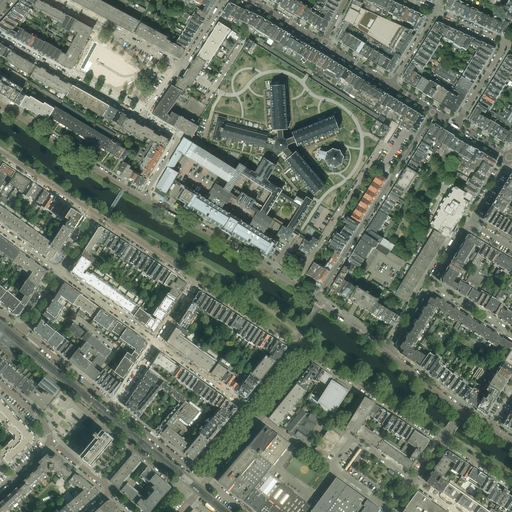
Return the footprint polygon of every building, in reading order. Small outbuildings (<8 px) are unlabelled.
[(37,9),(41,1),(39,0),(36,0),(34,5),(33,7),(37,9)] [(80,0),(78,4),(82,6),(82,4),(83,4),(87,6),(89,7),(90,8),(89,10),(92,12),(98,0),(98,1),(96,0),(95,0),(80,0)] [(99,0),(98,0),(92,12),(96,14),(97,12),(98,12),(100,13),(104,15),(104,16),(103,17),(107,19),(113,7),(112,9),(110,8),(111,6),(101,1),(100,2),(98,1),(99,0)] [(208,0),(206,6),(205,7),(203,12),(207,15),(216,0),(208,0)] [(284,8),(289,0),(283,0),(280,6),(284,8)] [(289,11),(295,2),(295,1),(295,0),(289,0),(284,8),(289,11)] [(294,14),(300,4),(302,1),(302,0),(295,0),(295,1),(295,2),(289,11),(294,14)] [(328,0),(327,0),(317,0),(326,4),(335,10),(338,5),(328,0)] [(373,1),(373,0),(366,0),(366,2),(363,8),(368,11),(373,1)] [(376,8),(380,0),(373,0),(373,1),(368,11),(372,13),(374,13),(376,8)] [(386,0),(380,0),(376,8),(378,9),(379,7),(383,8),(386,0)] [(389,0),(386,0),(383,8),(382,10),(380,16),(385,18),(388,11),(393,1),(389,0)] [(446,9),(450,11),(455,0),(448,0),(445,7),(446,9)] [(456,14),(461,1),(458,0),(455,0),(450,11),(456,14)] [(41,11),(45,3),(41,1),(37,9),(41,11)] [(393,1),(388,11),(393,13),(398,4),(393,1)] [(461,1),(456,14),(461,16),(465,6),(463,5),(464,2),(461,1)] [(19,2),(16,6),(26,12),(30,8),(28,7),(19,2)] [(44,14),(49,5),(45,3),(41,11),(40,12),(44,14)] [(229,17),(236,6),(230,3),(228,4),(220,16),(221,16),(222,17),(227,20),(229,17)] [(325,11),(322,9),(323,8),(315,3),(310,10),(310,11),(314,14),(318,16),(322,19),(323,18),(321,17),(325,11)] [(352,3),(343,21),(349,24),(353,27),(357,29),(365,34),(369,37),(374,39),(378,42),(382,45),(387,47),(396,53),(397,53),(401,56),(416,32),(409,29),(408,28),(404,27),(399,24),(394,22),(390,20),(389,20),(385,18),(380,16),(378,15),(374,13),(372,13),(368,11),(363,8),(361,7),(352,3)] [(465,6),(461,16),(466,19),(471,9),(468,7),(470,5),(467,3),(465,6)] [(300,4),(294,14),(299,17),(305,7),(300,4)] [(335,10),(326,4),(323,9),(327,11),(333,14),(335,10)] [(402,5),(398,4),(393,13),(392,15),(391,18),(395,20),(397,17),(397,15),(402,5)] [(49,17),(54,7),(49,5),(44,14),(49,17)] [(406,8),(402,5),(397,15),(402,18),(406,8)] [(26,12),(16,6),(15,6),(14,7),(13,8),(13,9),(12,10),(25,18),(27,15),(25,14),(26,12)] [(231,23),(241,8),(236,6),(229,17),(227,20),(231,23)] [(53,19),(58,10),(54,7),(49,17),(53,19)] [(113,8),(113,7),(107,19),(110,21),(111,20),(112,20),(114,21),(118,23),(118,24),(117,25),(121,27),(127,15),(126,17),(125,16),(126,14),(115,8),(114,10),(113,9),(113,8)] [(305,7),(299,17),(304,20),(310,11),(310,10),(305,7)] [(235,25),(239,19),(245,10),(241,8),(231,23),(235,25)] [(412,10),(406,8),(402,18),(407,20),(412,10)] [(203,12),(200,10),(199,9),(197,12),(195,11),(194,12),(196,13),(205,19),(207,15),(203,12)] [(471,9),(466,19),(472,21),(476,11),(471,9)] [(25,18),(12,10),(8,14),(19,20),(22,22),(25,18)] [(57,21),(62,12),(58,10),(53,19),(57,21)] [(253,14),(245,10),(239,19),(247,24),(247,23),(253,14)] [(417,12),(412,10),(407,20),(412,23),(413,21),(417,12)] [(511,19),(511,12),(504,10),(503,13),(505,14),(503,19),(510,22),(511,19)] [(310,11),(304,20),(308,23),(314,14),(310,11)] [(333,14),(327,11),(324,16),(330,20),(333,14)] [(476,11),(472,21),(477,24),(482,14),(476,11)] [(62,24),(67,15),(62,12),(57,21),(62,24)] [(202,23),(192,17),(184,12),(182,16),(190,22),(199,28),(202,23)] [(418,13),(417,12),(413,21),(420,25),(425,18),(424,16),(418,13)] [(205,19),(196,13),(195,15),(193,14),(192,17),(202,23),(205,19)] [(8,14),(5,18),(16,25),(17,23),(19,20),(8,14)] [(261,17),(253,14),(247,23),(255,28),(261,17)] [(314,14),(308,23),(313,25),(318,16),(314,14)] [(482,14),(477,24),(483,26),(487,16),(482,14)] [(488,29),(494,16),(490,14),(489,17),(487,16),(483,26),(488,29)] [(65,29),(71,17),(67,15),(62,24),(60,27),(65,29)] [(128,15),(127,15),(121,27),(125,29),(125,28),(126,27),(128,28),(129,29),(128,31),(133,33),(139,21),(138,23),(134,21),(135,19),(130,16),(129,18),(127,17),(128,15)] [(318,16),(313,25),(317,28),(322,19),(318,16)] [(324,16),(323,18),(322,19),(317,28),(322,32),(324,31),(330,20),(324,16)] [(493,31),(497,21),(495,19),(496,17),(494,16),(488,29),(493,31)] [(69,31),(76,20),(71,17),(65,29),(69,31)] [(226,21),(227,20),(222,17),(219,21),(231,28),(233,25),(226,21)] [(262,33),(269,22),(261,17),(255,28),(255,29),(254,30),(252,34),(259,38),(261,34),(262,33)] [(20,27),(16,25),(5,18),(1,23),(10,28),(13,30),(17,32),(20,27)] [(497,21),(493,31),(497,33),(503,20),(501,19),(499,22),(497,21)] [(510,22),(503,19),(503,20),(497,33),(501,35),(503,34),(510,22)] [(92,28),(86,25),(76,20),(71,30),(72,28),(78,31),(72,43),(71,43),(82,49),(85,44),(83,44),(85,39),(87,40),(93,30),(93,29),(92,28)] [(344,32),(349,24),(343,21),(339,29),(344,32)] [(413,21),(412,23),(409,29),(416,32),(420,25),(413,21)] [(140,22),(135,33),(134,34),(141,38),(148,41),(154,30),(140,22)] [(199,28),(190,22),(188,26),(184,23),(183,25),(187,28),(196,32),(199,28)] [(218,22),(213,30),(211,33),(223,41),(230,29),(218,22)] [(269,38),(276,26),(269,22),(262,33),(261,34),(264,36),(263,36),(264,37),(265,36),(269,38)] [(436,23),(431,30),(437,33),(442,24),(438,22),(436,23)] [(0,23),(0,30),(7,34),(10,28),(1,23),(0,23)] [(40,32),(42,28),(33,23),(31,27),(40,32)] [(449,27),(442,24),(437,33),(440,35),(441,36),(442,34),(445,35),(449,27)] [(271,44),(281,29),(276,26),(269,38),(267,41),(271,44)] [(18,40),(24,30),(20,27),(17,32),(14,38),(18,40)] [(355,32),(357,29),(353,27),(351,29),(350,31),(348,35),(342,44),(346,46),(354,34),(355,32)] [(454,30),(449,27),(445,35),(444,36),(446,38),(444,41),(447,42),(447,41),(454,30)] [(17,32),(13,30),(10,28),(7,34),(14,38),(17,32)] [(196,32),(187,28),(184,32),(194,37),(196,32)] [(22,42),(28,32),(25,31),(26,30),(24,29),(24,30),(18,40),(22,42)] [(285,32),(281,29),(271,44),(276,47),(278,43),(285,32)] [(335,39),(338,41),(344,32),(339,29),(334,37),(335,39)] [(168,37),(154,30),(148,41),(161,49),(167,39),(168,37)] [(431,30),(428,35),(439,42),(440,40),(438,38),(440,35),(437,33),(431,30)] [(460,32),(454,30),(447,41),(449,43),(450,41),(453,42),(460,32)] [(26,45),(33,33),(30,32),(30,33),(28,32),(22,42),(26,45)] [(194,37),(184,32),(182,36),(191,41),(194,37)] [(290,35),(285,32),(278,43),(280,44),(281,43),(284,45),(290,35)] [(344,32),(338,41),(342,44),(348,35),(344,32)] [(461,47),(468,36),(460,32),(453,42),(453,43),(461,47)] [(30,47),(36,37),(34,36),(34,34),(33,33),(26,45),(30,47)] [(209,37),(204,45),(216,52),(223,41),(211,33),(209,37)] [(350,49),(357,38),(354,36),(355,35),(354,34),(346,46),(350,49)] [(359,54),(364,44),(366,42),(363,41),(365,38),(367,40),(368,39),(369,37),(365,34),(364,37),(361,40),(355,51),(359,54)] [(295,38),(290,35),(284,45),(283,46),(281,50),(286,53),(295,38)] [(428,35),(425,40),(436,47),(439,42),(428,35)] [(191,41),(182,36),(179,40),(188,45),(191,41)] [(357,38),(350,49),(355,51),(361,40),(359,38),(360,37),(358,36),(357,38)] [(470,43),(473,38),(468,36),(461,47),(460,49),(464,52),(470,43)] [(34,50),(41,38),(39,37),(38,38),(36,37),(30,47),(34,50)] [(39,52),(45,42),(42,40),(43,39),(41,38),(34,50),(39,52)] [(299,41),(295,38),(286,53),(290,55),(299,41)] [(483,43),(473,38),(470,43),(477,47),(478,46),(480,47),(483,43)] [(171,42),(167,39),(161,49),(180,59),(185,49),(176,45),(173,43),(173,44),(171,43),(171,42)] [(254,43),(249,39),(246,43),(245,42),(244,44),(245,44),(243,48),(244,48),(248,51),(254,43)] [(188,45),(179,40),(176,45),(185,49),(188,45)] [(371,43),(363,56),(367,59),(373,50),(376,45),(377,43),(373,40),(372,42),(371,43)] [(425,40),(422,46),(432,52),(436,47),(425,40)] [(297,54),(304,43),(299,41),(290,55),(295,58),(297,54)] [(43,54),(49,44),(45,42),(39,52),(43,54)] [(61,52),(56,62),(61,64),(62,63),(67,65),(66,67),(70,69),(71,69),(77,59),(75,58),(78,53),(79,54),(82,49),(71,43),(70,44),(71,44),(65,56),(61,54),(62,52),(61,52)] [(263,43),(262,46),(303,72),(304,69),(263,43)] [(302,56),(308,46),(304,43),(297,54),(302,56)] [(364,44),(359,54),(363,56),(371,43),(370,43),(368,46),(364,44)] [(493,49),(493,47),(483,43),(480,47),(481,47),(491,54),(493,49)] [(47,57),(53,46),(49,44),(43,54),(47,57)] [(204,45),(202,48),(197,56),(206,62),(208,63),(216,52),(204,45)] [(378,51),(372,62),(376,65),(387,47),(382,45),(380,48),(378,51)] [(51,59),(57,49),(53,46),(47,57),(51,59)] [(303,64),(313,49),(308,46),(302,56),(299,62),(303,64)] [(422,46),(418,51),(429,58),(432,52),(422,46)] [(491,54),(481,47),(480,47),(478,46),(475,51),(478,53),(488,59),(491,54)] [(387,47),(376,65),(381,67),(387,57),(385,56),(386,55),(388,56),(391,50),(387,47)] [(11,50),(7,48),(2,56),(7,58),(11,50)] [(56,62),(61,52),(61,51),(57,49),(51,59),(56,62)] [(311,62),(317,52),(313,49),(303,64),(308,67),(309,66),(311,62)] [(12,50),(11,50),(7,58),(6,60),(10,62),(10,63),(28,74),(33,65),(33,64),(34,64),(29,62),(29,61),(29,60),(25,58),(24,59),(19,56),(16,54),(16,53),(12,50)] [(373,50),(367,59),(372,62),(378,51),(377,50),(376,51),(373,50)] [(387,57),(381,67),(389,73),(391,72),(395,66),(389,63),(396,53),(391,50),(388,56),(387,57)] [(418,51),(414,58),(425,65),(429,58),(418,51)] [(316,65),(322,55),(322,54),(317,52),(311,62),(316,65)] [(397,53),(396,53),(389,63),(395,66),(401,56),(397,53)] [(488,59),(478,53),(475,57),(485,63),(488,59)] [(318,71),(327,57),(322,54),(322,55),(316,65),(315,66),(312,70),(317,73),(318,71)] [(191,65),(188,70),(187,71),(187,72),(183,79),(179,77),(176,81),(177,82),(174,86),(182,91),(184,92),(188,85),(190,87),(196,78),(197,77),(198,75),(206,62),(197,56),(194,60),(193,60),(190,64),(190,65),(191,65)] [(325,70),(331,60),(327,57),(318,71),(317,73),(321,76),(323,74),(325,70)] [(485,63),(475,57),(472,62),(482,68),(485,63)] [(425,65),(414,58),(411,62),(415,65),(420,68),(422,69),(424,67),(426,68),(427,66),(425,65)] [(341,66),(331,60),(325,70),(323,74),(321,76),(335,85),(338,81),(345,69),(341,66)] [(511,68),(511,64),(509,63),(504,60),(502,64),(511,70),(511,68)] [(411,62),(407,69),(411,71),(415,65),(411,62)] [(482,68),(472,62),(468,67),(478,74),(482,68)] [(434,73),(451,84),(457,74),(440,64),(434,73)] [(502,64),(499,68),(508,74),(511,70),(502,64)] [(28,76),(30,77),(30,76),(36,66),(34,65),(28,76)] [(415,65),(411,71),(405,82),(410,85),(420,68),(415,65)] [(46,70),(43,68),(41,67),(41,68),(36,66),(30,76),(44,84),(50,74),(46,72),(46,70)] [(478,74),(468,67),(465,72),(475,79),(478,74)] [(420,68),(410,85),(414,88),(425,71),(422,69),(420,68)] [(508,74),(499,68),(496,73),(509,81),(511,82),(511,80),(511,76),(508,74)] [(350,72),(345,69),(338,81),(340,82),(342,84),(344,81),(350,72)] [(402,80),(405,82),(411,71),(407,69),(403,76),(401,78),(402,80)] [(432,76),(432,75),(425,71),(414,88),(422,92),(429,81),(432,76)] [(355,75),(350,72),(344,81),(349,84),(349,83),(355,75)] [(475,79),(465,72),(462,77),(472,83),(475,79)] [(509,81),(496,73),(494,77),(507,85),(509,81)] [(0,74),(0,93),(14,102),(15,101),(20,94),(21,92),(23,89),(0,74)] [(54,76),(50,74),(44,84),(57,92),(63,81),(59,79),(59,77),(55,75),(54,76)] [(313,75),(312,77),(377,118),(378,116),(313,75)] [(359,77),(355,75),(349,83),(354,86),(359,77)] [(472,83),(462,77),(458,75),(455,79),(470,88),(472,83)] [(359,77),(354,86),(353,88),(358,91),(365,81),(359,77)] [(507,85),(494,77),(491,81),(502,88),(504,85),(506,87),(507,85)] [(431,98),(438,87),(441,82),(436,79),(434,84),(427,95),(431,98)] [(470,88),(455,79),(453,83),(456,85),(457,86),(467,92),(470,88)] [(67,84),(63,81),(57,92),(62,94),(62,93),(67,96),(73,85),(68,82),(67,84)] [(377,102),(383,92),(365,81),(358,91),(356,95),(355,97),(354,97),(373,108),(377,102)] [(434,84),(429,81),(422,92),(427,95),(434,84)] [(499,93),(502,88),(491,81),(488,87),(499,93)] [(435,101),(442,89),(445,85),(441,82),(438,87),(431,98),(435,101)] [(62,101),(33,83),(32,86),(60,103),(62,101)] [(73,85),(67,96),(74,100),(80,89),(73,85)] [(152,113),(156,116),(162,120),(163,119),(166,121),(166,122),(174,127),(180,116),(172,111),(170,115),(166,113),(182,91),(174,86),(171,85),(152,113)] [(218,116),(212,139),(220,141),(221,137),(264,148),(265,144),(274,146),(275,148),(275,149),(275,150),(278,152),(279,151),(280,151),(282,151),(288,158),(284,161),(295,173),(295,174),(313,195),(324,185),(296,151),(292,154),(289,150),(290,144),(295,142),(297,146),(337,130),(338,129),(333,116),(291,132),(293,136),(285,139),(283,138),(282,130),(287,129),(284,85),(269,86),(272,130),(276,130),(277,135),(272,139),(267,138),(268,134),(258,131),(225,123),(226,118),(218,116)] [(442,89),(435,101),(440,104),(448,91),(447,91),(449,87),(445,85),(442,89)] [(467,92),(457,86),(455,89),(454,88),(453,89),(456,92),(464,96),(467,92)] [(499,93),(488,87),(485,92),(495,99),(499,93)] [(455,94),(456,92),(453,89),(450,88),(448,92),(452,94),(457,97),(458,96),(455,94)] [(87,93),(80,89),(74,100),(81,104),(87,93)] [(445,106),(452,95),(452,94),(448,92),(448,91),(440,104),(445,106)] [(19,105),(24,97),(25,95),(21,92),(20,94),(15,101),(14,102),(19,105)] [(380,104),(387,94),(383,92),(377,102),(373,108),(376,111),(380,104)] [(463,98),(464,96),(456,92),(455,94),(458,96),(457,97),(456,98),(449,109),(453,112),(455,111),(463,98)] [(485,92),(481,97),(492,104),(495,99),(485,92)] [(94,97),(87,93),(81,104),(88,108),(95,97),(94,97)] [(386,105),(391,97),(387,94),(380,104),(376,111),(381,113),(386,105)] [(449,109),(456,98),(457,97),(452,94),(452,95),(445,106),(449,109)] [(25,95),(19,105),(24,108),(25,107),(32,111),(38,101),(31,96),(30,98),(25,95),(26,95),(25,95)] [(95,98),(95,97),(88,108),(95,112),(102,101),(95,98)] [(390,108),(395,99),(391,97),(386,105),(381,113),(385,116),(387,114),(390,108)] [(481,97),(478,103),(489,109),(492,104),(481,97)] [(393,113),(400,102),(395,99),(390,108),(387,114),(385,116),(390,119),(390,118),(393,113)] [(44,104),(38,101),(32,111),(38,115),(39,113),(48,119),(49,116),(54,108),(45,102),(44,104)] [(109,106),(102,101),(95,112),(103,116),(109,106)] [(399,114),(405,105),(400,102),(393,113),(390,118),(395,121),(399,114)] [(63,103),(61,105),(86,121),(88,118),(63,103)] [(478,103),(475,107),(481,111),(482,111),(485,113),(486,114),(489,109),(478,103)] [(404,117),(409,108),(405,105),(399,114),(395,121),(394,122),(395,122),(394,124),(393,123),(391,125),(393,126),(392,127),(395,129),(398,124),(399,125),(404,117)] [(54,108),(49,116),(53,118),(53,119),(59,109),(55,106),(54,108)] [(113,108),(109,106),(103,116),(107,119),(113,108)] [(469,121),(473,124),(478,115),(479,114),(481,111),(475,107),(468,119),(469,121)] [(511,111),(504,107),(501,111),(511,117),(511,111)] [(118,110),(113,108),(107,119),(111,121),(112,120),(118,110)] [(415,111),(409,108),(404,117),(399,125),(404,128),(409,120),(415,111)] [(72,116),(59,109),(53,119),(66,127),(72,116)] [(484,117),(478,127),(483,130),(491,118),(496,120),(500,123),(503,118),(499,115),(489,109),(486,114),(484,117)] [(122,113),(118,110),(112,120),(116,123),(122,113)] [(419,114),(415,111),(409,120),(414,123),(419,114)] [(478,115),(473,124),(478,127),(484,117),(486,114),(485,113),(482,111),(480,114),(479,114),(478,115)] [(511,117),(501,111),(499,115),(503,118),(508,121),(511,123),(511,117)] [(127,116),(122,113),(116,123),(121,126),(126,117),(127,116)] [(424,117),(419,114),(414,123),(420,126),(424,119),(424,117)] [(85,124),(72,116),(66,127),(79,134),(85,124)] [(180,116),(174,127),(186,134),(192,137),(198,127),(196,125),(198,121),(195,119),(194,121),(191,119),(190,122),(180,116)] [(126,117),(121,126),(120,127),(134,135),(140,125),(135,122),(136,121),(131,118),(130,119),(126,117)] [(496,120),(491,118),(483,130),(488,133),(496,120)] [(500,123),(493,136),(497,139),(508,121),(503,118),(500,123)] [(115,134),(89,119),(88,121),(113,137),(115,134)] [(420,126),(414,123),(409,120),(404,128),(407,129),(409,131),(411,128),(416,131),(420,126)] [(496,120),(488,133),(493,136),(500,123),(496,120)] [(511,123),(508,121),(497,139),(502,141),(509,129),(511,124),(511,123)] [(99,132),(85,124),(79,134),(92,143),(99,132)] [(383,124),(378,133),(383,136),(385,132),(386,133),(388,131),(386,130),(388,127),(383,124)] [(432,124),(427,133),(432,137),(438,126),(435,124),(432,124)] [(153,132),(154,131),(145,126),(143,127),(140,125),(134,135),(143,140),(145,137),(149,139),(153,132)] [(437,140),(444,129),(438,126),(432,137),(433,137),(432,139),(431,141),(435,143),(437,140)] [(438,149),(449,132),(444,129),(437,140),(435,143),(433,146),(438,149)] [(509,144),(511,139),(511,130),(509,129),(502,141),(507,144),(509,144)] [(112,140),(99,132),(92,143),(106,151),(111,141),(112,140)] [(160,134),(159,136),(153,132),(149,139),(165,148),(169,141),(170,142),(170,140),(168,139),(160,134)] [(454,135),(449,132),(438,149),(443,152),(454,135)] [(433,137),(432,137),(427,133),(422,140),(429,144),(431,141),(432,139),(433,137)] [(227,182),(224,188),(223,188),(215,183),(209,192),(211,194),(207,200),(197,194),(198,193),(192,190),(191,190),(174,179),(175,177),(176,176),(175,176),(177,174),(178,172),(172,169),(182,153),(190,158),(197,146),(192,143),(195,138),(192,137),(186,134),(184,138),(184,137),(176,150),(166,166),(168,167),(167,168),(167,167),(167,168),(166,170),(165,170),(165,171),(164,173),(163,173),(164,173),(162,175),(162,176),(161,178),(160,178),(161,178),(159,181),(159,180),(159,181),(158,183),(157,183),(158,184),(156,186),(156,187),(155,187),(155,188),(156,187),(157,188),(157,189),(157,188),(159,189),(159,190),(161,191),(162,191),(164,192),(163,193),(164,193),(164,192),(165,193),(165,194),(165,193),(166,194),(166,193),(166,192),(167,192),(166,192),(168,190),(168,189),(169,187),(170,187),(169,187),(171,184),(171,185),(171,184),(172,182),(173,182),(180,186),(183,188),(177,198),(186,203),(184,206),(185,207),(189,209),(190,210),(191,209),(203,217),(203,218),(207,220),(208,220),(220,227),(220,228),(222,229),(222,230),(223,231),(223,230),(224,230),(226,232),(228,233),(229,234),(232,235),(244,242),(244,243),(245,243),(248,246),(248,245),(249,246),(249,245),(262,253),(261,254),(263,255),(266,257),(267,257),(270,254),(271,255),(276,246),(275,246),(277,242),(271,238),(270,239),(262,234),(266,228),(267,229),(272,220),(279,224),(282,226),(280,229),(279,231),(276,235),(286,241),(287,241),(289,237),(290,236),(292,232),(293,230),(304,213),(312,200),(308,198),(306,197),(303,201),(296,196),(294,200),(280,192),(282,190),(266,180),(276,165),(271,162),(272,161),(269,159),(268,160),(264,158),(254,173),(239,163),(239,164),(236,169),(235,169),(233,168),(225,180),(227,181),(227,182)] [(449,156),(459,139),(454,135),(443,152),(439,160),(444,163),(449,156)] [(165,149),(154,142),(154,143),(148,139),(145,143),(162,153),(165,149)] [(465,142),(459,139),(449,156),(454,159),(465,142)] [(112,140),(111,141),(106,151),(110,153),(116,143),(112,140)] [(443,152),(438,149),(433,146),(430,145),(429,144),(422,140),(419,145),(431,152),(432,153),(435,154),(433,157),(439,160),(443,152)] [(116,142),(116,143),(110,153),(114,156),(120,146),(121,145),(117,143),(116,142)] [(470,145),(465,142),(454,159),(459,162),(470,145)] [(162,153),(145,143),(143,147),(139,145),(136,149),(157,162),(162,153)] [(121,145),(120,146),(114,156),(115,156),(115,157),(117,158),(118,158),(119,159),(126,148),(121,145)] [(419,145),(417,149),(425,154),(430,157),(432,153),(431,152),(419,145)] [(475,148),(470,145),(459,162),(465,166),(475,148)] [(126,148),(119,159),(123,161),(131,149),(127,146),(126,148)] [(197,146),(190,158),(193,160),(206,169),(220,177),(225,180),(233,168),(227,165),(214,156),(200,148),(197,146)] [(319,150),(317,158),(324,159),(324,160),(327,165),(328,166),(329,166),(334,167),(334,168),(335,168),(336,167),(340,165),(341,164),(342,164),(342,163),(343,157),(343,156),(342,155),(342,154),(340,151),(339,150),(338,150),(333,149),(333,148),(332,148),(331,149),(327,152),(326,151),(326,152),(319,150)] [(484,160),(480,158),(483,153),(475,148),(465,166),(467,167),(465,169),(469,171),(471,169),(472,170),(474,171),(475,170),(477,171),(479,168),(482,164),(484,160)] [(157,162),(136,149),(133,154),(141,159),(154,167),(157,162)] [(417,149),(414,153),(422,158),(425,154),(417,149)] [(414,153),(412,157),(420,162),(422,158),(414,153)] [(495,160),(483,153),(480,158),(484,160),(493,166),(495,162),(495,160)] [(412,157),(409,162),(417,167),(420,162),(412,157)] [(154,167),(141,159),(140,161),(138,165),(140,166),(151,172),(154,167)] [(493,166),(484,160),(482,164),(491,170),(493,166)] [(131,166),(123,161),(117,172),(121,174),(120,176),(123,178),(124,176),(125,177),(125,179),(128,181),(133,173),(134,171),(129,168),(131,166)] [(409,162),(406,166),(414,171),(417,167),(409,162)] [(10,168),(4,163),(0,169),(0,170),(6,174),(10,168)] [(491,170),(482,164),(479,168),(488,173),(491,170)] [(147,179),(151,172),(140,166),(139,169),(140,169),(140,170),(142,171),(140,174),(147,179)] [(408,187),(416,173),(414,171),(406,166),(395,184),(403,189),(405,190),(408,187)] [(17,172),(10,168),(6,174),(7,175),(12,178),(13,179),(17,172)] [(488,173),(479,168),(477,171),(475,170),(474,171),(475,172),(485,178),(488,173)] [(475,172),(474,171),(472,170),(467,178),(469,179),(471,180),(481,186),(485,178),(475,172)] [(23,192),(31,181),(17,172),(13,179),(10,183),(23,192)] [(133,173),(128,181),(132,183),(137,175),(133,173)] [(142,188),(147,179),(140,174),(138,173),(137,175),(132,183),(140,188),(142,188)] [(382,187),(387,179),(377,173),(372,181),(382,187)] [(421,176),(413,190),(416,192),(424,178),(421,176)] [(481,186),(471,180),(469,179),(466,184),(477,191),(481,186)] [(31,181),(23,192),(24,193),(24,194),(29,198),(37,186),(31,181)] [(377,194),(382,187),(372,181),(369,187),(367,189),(377,194)] [(395,184),(392,188),(401,193),(403,189),(395,184)] [(477,191),(466,184),(466,185),(463,190),(466,192),(466,193),(459,189),(458,190),(472,199),(474,196),(477,191)] [(43,189),(37,186),(29,198),(35,202),(43,189)] [(509,200),(511,194),(511,190),(510,189),(504,186),(499,194),(509,200)] [(472,199),(458,190),(454,187),(448,197),(446,196),(439,208),(440,208),(436,214),(437,214),(430,226),(441,232),(440,234),(445,237),(448,238),(451,232),(448,230),(449,229),(450,230),(451,229),(457,218),(456,218),(459,213),(460,213),(467,202),(466,201),(467,200),(470,202),(472,199)] [(401,193),(392,188),(390,193),(398,198),(401,193)] [(372,203),(377,194),(367,189),(362,197),(372,203)] [(41,207),(50,194),(44,190),(37,201),(41,203),(39,206),(41,207)] [(398,198),(390,193),(387,197),(395,202),(397,199),(398,198)] [(49,208),(56,197),(50,194),(41,207),(47,211),(48,210),(49,208)] [(511,201),(509,200),(499,194),(497,198),(511,207),(511,206),(511,201)] [(53,214),(61,201),(56,197),(49,208),(52,211),(51,212),(53,214)] [(367,210),(372,203),(362,197),(358,204),(367,210)] [(395,202),(387,197),(384,201),(392,206),(394,204),(395,202)] [(511,207),(497,198),(492,206),(497,209),(500,211),(501,211),(504,213),(505,213),(508,216),(508,215),(511,217),(511,216),(511,207)] [(59,217),(60,216),(67,205),(61,201),(53,214),(52,215),(56,218),(57,216),(59,217)] [(384,201),(382,206),(390,211),(392,206),(384,201)] [(367,210),(358,204),(352,213),(362,218),(367,210)] [(67,205),(60,216),(63,218),(62,219),(62,220),(64,221),(72,208),(67,205)] [(382,206),(379,210),(387,215),(390,211),(382,206)] [(488,223),(495,212),(497,209),(492,206),(484,218),(484,220),(488,223)] [(84,215),(72,208),(64,221),(63,223),(66,226),(74,231),(84,215)] [(379,210),(368,227),(376,232),(387,215),(379,210)] [(20,220),(8,211),(1,221),(5,224),(6,223),(10,226),(9,227),(13,230),(20,220)] [(499,229),(505,219),(502,217),(500,216),(498,215),(495,212),(488,223),(499,229)] [(362,218),(352,213),(349,218),(359,223),(362,218)] [(359,223),(349,218),(346,223),(356,229),(359,223)] [(507,234),(511,225),(511,222),(505,219),(499,229),(507,234)] [(33,229),(20,220),(13,230),(18,233),(18,232),(23,235),(22,236),(26,239),(33,229)] [(394,245),(384,239),(394,222),(392,221),(385,233),(382,237),(367,228),(364,233),(376,240),(377,241),(391,250),(394,245)] [(356,229),(346,223),(343,228),(352,234),(356,229)] [(60,252),(70,237),(74,231),(66,226),(64,225),(52,243),(46,238),(40,247),(42,249),(41,250),(45,253),(51,246),(55,248),(55,247),(57,248),(56,249),(60,252)] [(105,229),(101,227),(100,228),(100,227),(85,250),(89,253),(96,242),(105,229)] [(352,234),(343,228),(339,234),(349,239),(352,234)] [(40,247),(46,238),(33,229),(26,239),(30,242),(31,241),(35,244),(35,245),(39,248),(40,247)] [(109,232),(105,229),(96,242),(99,244),(97,245),(100,247),(101,245),(109,232)] [(431,234),(428,239),(429,240),(428,242),(438,248),(440,245),(439,244),(439,243),(441,241),(442,242),(445,237),(440,234),(434,230),(433,230),(435,231),(433,235),(431,234)] [(104,250),(106,248),(114,235),(109,232),(101,245),(103,247),(102,248),(104,250)] [(338,233),(335,238),(336,239),(345,245),(349,239),(339,234),(338,233)] [(361,239),(372,246),(372,247),(373,248),(378,251),(386,255),(389,252),(391,250),(377,241),(376,240),(364,233),(361,239)] [(112,249),(119,238),(114,235),(106,248),(111,251),(112,249)] [(484,243),(470,235),(468,235),(465,240),(475,246),(480,249),(484,243)] [(336,239),(335,238),(332,236),(328,241),(342,250),(345,245),(336,239)] [(309,255),(314,246),(318,241),(312,237),(309,242),(304,239),(304,240),(298,249),(303,252),(308,256),(309,255)] [(124,241),(119,238),(112,249),(117,252),(124,241)] [(0,250),(2,252),(9,242),(5,239),(0,245),(0,250)] [(366,257),(372,247),(372,246),(361,239),(354,249),(366,257)] [(475,246),(465,240),(462,244),(473,250),(475,246)] [(129,245),(124,241),(117,252),(119,254),(119,256),(121,257),(129,245)] [(342,250),(328,241),(325,247),(334,252),(339,255),(342,250)] [(438,248),(428,242),(427,241),(426,241),(428,242),(427,244),(425,243),(419,253),(421,254),(420,256),(430,262),(432,259),(431,258),(430,257),(431,255),(434,251),(435,251),(436,252),(438,248)] [(5,256),(13,245),(9,242),(2,252),(4,253),(3,255),(5,256)] [(488,258),(493,249),(484,243),(480,249),(478,252),(470,267),(474,269),(479,272),(480,270),(482,267),(485,269),(487,265),(484,264),(488,258)] [(473,250),(462,244),(460,248),(470,254),(473,250)] [(22,251),(13,245),(5,256),(7,258),(7,257),(12,260),(11,261),(14,262),(14,261),(15,261),(22,251)] [(130,245),(129,245),(121,257),(119,259),(123,262),(133,247),(132,247),(132,246),(131,245),(130,245)] [(98,250),(94,247),(90,253),(97,258),(99,255),(96,253),(98,250)] [(137,250),(133,247),(123,262),(127,265),(129,261),(137,250)] [(373,248),(361,268),(366,271),(378,251),(373,248)] [(470,254),(460,248),(457,253),(467,259),(470,254)] [(359,268),(366,257),(354,249),(347,260),(355,265),(359,268)] [(495,263),(501,254),(493,249),(488,258),(495,263)] [(141,253),(137,250),(129,261),(132,263),(131,264),(133,266),(141,253)] [(35,262),(35,261),(31,258),(30,259),(26,256),(26,255),(22,251),(15,261),(19,264),(16,268),(18,269),(20,269),(22,266),(28,271),(29,270),(33,272),(38,264),(35,262)] [(93,263),(96,259),(84,251),(82,255),(92,263),(93,263)] [(339,255),(334,252),(330,257),(335,260),(339,255)] [(406,262),(389,252),(386,255),(386,256),(385,256),(402,267),(406,262)] [(146,256),(141,253),(133,266),(137,269),(146,256)] [(454,257),(464,264),(465,264),(468,260),(467,259),(457,253),(454,257)] [(508,272),(511,266),(511,260),(501,254),(495,263),(495,264),(508,272)] [(82,255),(79,259),(89,266),(92,263),(82,255)] [(430,262),(420,256),(418,255),(417,257),(411,267),(410,269),(410,268),(409,269),(411,270),(421,276),(423,272),(422,272),(422,271),(425,265),(426,265),(428,266),(430,262)] [(151,259),(146,256),(137,269),(142,272),(143,271),(151,259)] [(335,260),(330,257),(327,262),(332,266),(335,260)] [(454,257),(451,262),(462,268),(464,264),(454,257)] [(89,266),(79,259),(77,263),(87,270),(89,266)] [(156,262),(151,259),(143,271),(146,273),(145,274),(147,275),(148,274),(156,262)] [(335,291),(345,275),(351,267),(353,268),(355,265),(347,260),(330,288),(335,291)] [(161,265),(156,262),(148,274),(153,277),(161,265)] [(313,262),(306,273),(311,276),(318,265),(313,262)] [(320,285),(332,266),(327,262),(324,267),(316,280),(315,282),(320,285)] [(451,262),(448,266),(459,273),(461,274),(464,270),(462,268),(451,262)] [(88,271),(87,270),(77,263),(74,266),(86,274),(88,271)] [(45,276),(48,271),(38,264),(33,272),(29,279),(39,285),(42,280),(40,279),(41,277),(42,278),(44,275),(45,276)] [(318,265),(311,276),(316,280),(324,267),(319,264),(318,265)] [(165,268),(161,265),(153,277),(158,281),(158,279),(165,268)] [(86,274),(74,266),(71,271),(72,273),(81,280),(86,274)] [(448,266),(443,275),(456,283),(459,278),(456,277),(459,273),(448,266)] [(164,283),(172,272),(165,268),(158,279),(162,282),(161,283),(163,284),(164,283)] [(464,296),(478,274),(479,272),(474,269),(471,274),(468,278),(465,283),(459,293),(464,296)] [(411,270),(410,272),(408,271),(402,281),(404,282),(403,283),(401,282),(401,283),(403,284),(413,290),(415,286),(413,286),(413,285),(414,283),(417,279),(418,279),(419,280),(421,276),(411,270)] [(490,276),(480,270),(479,272),(491,279),(493,275),(492,274),(490,276)] [(86,283),(93,274),(88,271),(86,274),(81,280),(86,283)] [(492,280),(500,285),(502,283),(495,279),(499,272),(497,271),(492,280)] [(184,289),(187,284),(177,277),(177,276),(172,272),(164,283),(172,289),(169,293),(178,298),(181,293),(180,292),(183,288),(184,289)] [(95,290),(103,280),(93,273),(93,274),(86,283),(95,290)] [(470,300),(476,290),(479,286),(484,277),(478,274),(464,296),(470,300)] [(341,294),(349,280),(346,278),(347,276),(345,275),(335,291),(337,292),(338,293),(339,294),(340,294),(341,294)] [(443,275),(440,279),(441,282),(455,290),(458,284),(456,283),(443,275)] [(497,285),(485,278),(483,280),(496,287),(495,288),(497,289),(493,295),(495,297),(500,288),(496,286),(497,285)] [(30,300),(38,287),(38,286),(28,279),(20,291),(25,295),(25,296),(30,300)] [(105,297),(113,287),(103,280),(95,290),(105,297)] [(348,299),(355,286),(353,285),(354,283),(349,280),(341,294),(348,299)] [(459,293),(465,283),(460,281),(458,284),(455,290),(459,293)] [(64,283),(59,291),(63,294),(69,286),(65,283),(64,283)] [(403,284),(401,283),(402,284),(401,286),(400,285),(396,290),(398,291),(396,295),(394,294),(405,301),(408,297),(407,295),(408,293),(409,292),(410,293),(413,290),(403,284)] [(370,312),(379,298),(368,292),(362,289),(356,285),(355,286),(348,299),(351,301),(352,300),(354,301),(353,302),(357,304),(357,303),(359,304),(359,305),(359,306),(360,305),(361,305),(361,307),(365,309),(365,308),(367,309),(367,310),(370,312)] [(68,303),(77,291),(69,286),(63,294),(63,295),(61,298),(62,299),(64,298),(67,300),(66,302),(68,303)] [(109,300),(117,290),(113,287),(105,297),(109,300)] [(21,301),(12,294),(7,289),(7,290),(0,298),(0,302),(12,312),(20,303),(21,301)] [(501,289),(496,298),(498,299),(503,292),(509,296),(510,293),(504,289),(503,290),(501,289)] [(117,306),(125,296),(123,295),(117,290),(109,300),(117,306)] [(474,302),(480,293),(476,290),(470,300),(474,302)] [(59,291),(54,299),(57,301),(58,300),(61,302),(62,299),(61,298),(63,295),(63,294),(59,291)] [(81,294),(77,291),(68,303),(70,305),(71,302),(74,304),(81,294)] [(178,298),(169,293),(166,291),(164,295),(175,302),(178,298)] [(483,308),(490,297),(491,294),(487,291),(484,294),(478,305),(483,308)] [(199,305),(206,295),(201,292),(199,292),(198,295),(193,301),(198,305),(199,305)] [(478,305),(484,294),(480,292),(480,293),(474,302),(478,305)] [(81,315),(91,301),(81,294),(74,304),(79,308),(79,306),(81,308),(80,309),(81,309),(78,313),(81,315)] [(175,302),(164,295),(161,299),(173,306),(175,302)] [(210,297),(206,295),(199,305),(199,306),(203,309),(210,297)] [(25,307),(29,301),(30,300),(25,296),(22,301),(21,301),(20,303),(25,307)] [(125,312),(132,302),(129,299),(127,298),(125,296),(117,306),(125,312)] [(215,301),(210,297),(203,309),(206,311),(204,312),(207,314),(208,312),(215,301)] [(446,301),(444,300),(442,298),(441,299),(437,297),(435,300),(430,297),(427,303),(436,308),(437,307),(441,310),(440,311),(444,313),(450,305),(446,302),(446,301)] [(488,311),(495,300),(490,297),(483,308),(488,311)] [(51,303),(62,310),(63,311),(64,309),(63,308),(64,306),(60,303),(61,302),(58,300),(57,301),(54,299),(51,303)] [(173,306),(161,299),(159,303),(170,310),(173,306)] [(491,313),(498,302),(495,300),(488,311),(491,313)] [(94,319),(101,309),(91,301),(81,315),(85,318),(88,313),(90,314),(89,316),(94,319)] [(197,308),(197,307),(199,305),(193,301),(189,308),(179,324),(187,329),(195,316),(196,314),(194,313),(195,311),(197,308)] [(220,304),(215,301),(208,312),(210,314),(210,315),(212,317),(213,315),(220,304)] [(132,302),(125,312),(129,314),(136,304),(132,302)] [(377,316),(383,306),(377,302),(371,313),(377,316)] [(497,316),(502,307),(503,305),(498,302),(491,313),(497,316)] [(20,303),(12,312),(17,317),(19,316),(25,307),(20,303)] [(62,310),(51,303),(49,307),(59,315),(60,315),(61,313),(60,313),(62,310)] [(170,310),(159,303),(156,306),(168,314),(170,310)] [(436,308),(427,303),(424,307),(423,306),(420,311),(422,311),(419,315),(428,321),(430,317),(431,318),(434,313),(433,312),(436,308)] [(134,318),(140,309),(139,308),(140,307),(136,304),(129,314),(134,318)] [(225,307),(220,304),(213,315),(215,317),(214,319),(217,320),(218,319),(225,307)] [(459,309),(455,306),(454,307),(450,305),(444,313),(449,316),(448,317),(453,320),(453,319),(458,322),(463,313),(459,310),(459,309)] [(168,314),(156,306),(154,310),(156,311),(165,317),(168,314)] [(382,320),(389,309),(383,306),(377,316),(382,320)] [(49,307),(46,311),(56,319),(57,319),(59,318),(57,317),(59,315),(49,307)] [(222,323),(230,310),(225,307),(218,319),(220,320),(219,322),(222,323)] [(507,310),(502,307),(497,316),(501,319),(500,320),(505,323),(506,322),(511,325),(511,313),(511,311),(507,309),(507,310)] [(115,319),(101,309),(94,319),(92,321),(106,331),(115,319)] [(145,326),(151,317),(148,316),(150,313),(148,312),(147,314),(140,309),(134,318),(145,326)] [(388,323),(394,313),(389,309),(382,320),(388,323)] [(394,313),(388,323),(393,326),(402,313),(396,309),(394,313)] [(227,326),(235,314),(230,310),(222,323),(227,326)] [(46,311),(44,315),(54,323),(56,322),(55,321),(56,319),(46,311)] [(165,317),(156,311),(153,315),(156,317),(157,317),(163,321),(165,317)] [(473,317),(468,314),(467,315),(463,313),(458,322),(454,328),(457,330),(461,324),(462,324),(458,330),(463,334),(464,332),(462,330),(464,327),(466,328),(467,327),(471,330),(476,321),(472,318),(473,317)] [(234,327),(241,317),(235,314),(227,326),(232,330),(234,327)] [(428,321),(419,315),(416,320),(415,319),(412,324),(414,325),(411,329),(420,334),(422,330),(423,331),(426,326),(425,325),(428,321)] [(148,328),(154,319),(151,317),(145,326),(148,328)] [(163,321),(157,317),(156,317),(154,319),(148,328),(154,332),(156,332),(163,321)] [(239,331),(246,320),(241,317),(234,327),(239,331)] [(51,327),(41,319),(35,329),(35,331),(43,338),(51,327)] [(111,332),(119,322),(115,319),(106,331),(108,333),(109,330),(111,332)] [(107,356),(108,356),(112,351),(93,335),(94,334),(84,326),(82,329),(71,320),(66,326),(67,327),(71,331),(76,335),(84,342),(83,343),(79,348),(70,360),(69,360),(95,381),(95,380),(102,371),(99,369),(106,360),(104,359),(106,357),(107,356)] [(241,335),(250,323),(246,320),(239,331),(237,333),(241,335)] [(486,325),(483,324),(481,322),(480,324),(476,321),(471,330),(475,332),(474,333),(479,336),(480,335),(484,338),(489,329),(485,326),(486,325)] [(116,335),(123,325),(119,322),(111,332),(116,335)] [(253,325),(250,323),(241,335),(245,338),(253,325)] [(9,329),(3,324),(0,327),(0,329),(5,334),(9,329)] [(127,328),(123,325),(116,335),(120,338),(127,328)] [(257,328),(253,325),(245,338),(249,340),(257,328)] [(426,337),(429,338),(436,327),(433,325),(426,337)] [(48,342),(56,331),(51,327),(43,338),(48,342)] [(216,362),(195,347),(180,336),(183,332),(182,331),(180,330),(178,329),(177,327),(167,342),(170,344),(171,343),(173,344),(172,346),(209,372),(216,362)] [(143,339),(127,328),(120,338),(119,340),(120,341),(122,339),(124,340),(122,342),(124,344),(125,342),(130,345),(129,347),(132,350),(134,348),(136,349),(139,344),(143,339)] [(257,328),(249,340),(253,343),(261,330),(257,328)] [(16,335),(10,330),(9,329),(5,334),(12,339),(16,335)] [(420,334),(411,329),(408,333),(407,332),(404,337),(405,338),(403,341),(412,347),(414,343),(415,344),(418,339),(417,338),(420,334)] [(497,332),(494,331),(493,332),(489,329),(484,338),(488,340),(487,341),(492,344),(493,343),(497,346),(499,343),(503,337),(498,335),(499,333),(497,332)] [(261,330),(253,343),(252,344),(253,345),(254,344),(257,346),(265,333),(261,330)] [(52,345),(61,334),(57,331),(56,331),(48,342),(52,345)] [(262,348),(270,336),(265,333),(257,346),(256,347),(251,355),(244,365),(248,368),(261,348),(262,348)] [(18,344),(12,339),(5,334),(5,335),(0,340),(12,350),(18,344)] [(57,349),(66,338),(61,334),(52,345),(57,349)] [(22,340),(21,339),(16,335),(12,339),(18,344),(22,340)] [(270,336),(262,348),(261,349),(264,351),(265,350),(268,351),(275,339),(270,336)] [(511,341),(511,342),(503,337),(499,343),(501,344),(500,345),(501,345),(495,355),(497,356),(504,345),(510,350),(511,350),(511,341)] [(66,338),(57,349),(61,352),(70,341),(66,338)] [(13,361),(18,355),(12,350),(0,340),(0,339),(0,349),(2,351),(6,354),(10,358),(13,361)] [(148,344),(148,342),(143,339),(139,344),(145,348),(148,344)] [(275,339),(268,351),(271,353),(271,354),(276,347),(279,342),(275,339)] [(27,344),(22,340),(18,344),(24,349),(27,344)] [(70,341),(61,352),(65,356),(74,345),(70,341)] [(412,347),(403,341),(400,347),(404,350),(402,353),(406,356),(406,357),(408,358),(410,360),(411,359),(419,363),(420,364),(425,355),(424,354),(427,349),(424,348),(421,353),(416,350),(415,351),(411,348),(412,347)] [(286,346),(279,342),(276,347),(284,352),(287,348),(286,346)] [(36,359),(30,354),(24,349),(18,344),(12,350),(18,355),(37,370),(42,373),(45,376),(61,388),(65,383),(60,379),(54,374),(48,369),(42,364),(36,359)] [(34,350),(28,345),(27,344),(24,349),(30,354),(34,350)] [(145,348),(139,344),(136,349),(134,351),(141,355),(145,348)] [(74,345),(65,356),(70,360),(79,348),(74,345)] [(271,354),(271,353),(269,356),(276,361),(284,352),(276,347),(271,354)] [(40,355),(34,350),(30,354),(36,359),(40,355)] [(138,359),(141,355),(134,351),(133,353),(132,352),(130,354),(138,359)] [(132,368),(138,360),(138,359),(130,354),(128,352),(125,356),(122,360),(132,368)] [(165,355),(161,352),(152,365),(156,367),(158,364),(173,374),(179,365),(178,366),(164,356),(165,355)] [(430,352),(421,364),(420,366),(426,370),(435,356),(430,352)] [(431,374),(439,362),(442,357),(440,356),(440,355),(437,353),(435,356),(426,370),(431,374)] [(6,354),(0,361),(0,368),(7,361),(10,358),(6,354)] [(46,359),(40,355),(36,359),(42,364),(46,359)] [(228,369),(231,364),(233,362),(230,360),(224,355),(218,363),(211,373),(220,380),(228,369)] [(260,381),(275,362),(266,355),(258,366),(253,362),(251,365),(255,367),(253,370),(250,368),(248,370),(251,373),(250,374),(260,381)] [(52,365),(46,359),(42,364),(48,369),(52,365)] [(125,379),(132,368),(122,360),(121,362),(119,361),(117,364),(119,366),(117,368),(118,368),(115,371),(125,379)] [(7,361),(0,368),(0,372),(2,374),(10,365),(8,364),(9,363),(7,361)] [(436,378),(443,367),(444,366),(441,363),(439,362),(431,374),(436,378)] [(511,372),(511,366),(505,362),(501,367),(511,374),(511,372)] [(10,365),(2,374),(13,384),(22,374),(11,364),(10,365)] [(312,364),(308,369),(313,372),(315,374),(319,368),(314,364),(312,364)] [(58,370),(52,365),(48,369),(54,374),(58,370)] [(180,365),(180,366),(172,377),(174,378),(175,377),(177,379),(184,369),(180,365)] [(443,367),(436,378),(441,381),(448,371),(443,367)] [(497,372),(498,373),(508,379),(511,374),(501,367),(500,369),(497,367),(495,371),(497,372)] [(168,381),(150,368),(149,369),(167,382),(168,381)] [(260,381),(250,374),(241,368),(239,371),(238,372),(235,376),(243,382),(253,389),(260,381)] [(325,371),(319,368),(315,374),(314,376),(312,379),(315,381),(315,382),(317,384),(319,380),(325,371)] [(188,372),(184,369),(177,379),(179,380),(178,382),(180,383),(188,372)] [(228,369),(220,380),(224,383),(231,373),(228,371),(230,370),(228,369)] [(308,369),(304,374),(309,377),(312,379),(314,376),(311,374),(313,372),(308,369)] [(64,374),(58,370),(54,374),(60,379),(64,374)] [(102,371),(95,380),(95,381),(99,384),(108,373),(104,370),(102,371)] [(149,370),(145,375),(154,382),(156,383),(157,385),(160,387),(164,382),(157,376),(158,376),(153,372),(149,370)] [(231,373),(224,383),(228,386),(233,379),(235,376),(233,374),(234,373),(232,371),(231,373)] [(330,379),(332,376),(325,371),(319,380),(328,385),(331,380),(330,379)] [(448,371),(441,381),(445,385),(452,374),(448,371)] [(192,375),(188,372),(180,383),(182,385),(183,383),(185,384),(192,375)] [(452,374),(445,385),(450,389),(457,378),(459,376),(454,372),(452,374)] [(508,379),(498,373),(497,372),(489,384),(489,385),(501,392),(501,390),(502,390),(502,389),(503,389),(502,388),(506,382),(507,382),(507,381),(508,381),(507,380),(508,379)] [(108,373),(99,384),(102,387),(111,376),(108,373)] [(22,374),(13,384),(20,390),(29,380),(22,374)] [(68,378),(64,374),(60,379),(65,383),(68,378)] [(304,374),(300,379),(308,384),(308,385),(310,381),(307,380),(309,377),(304,374)] [(145,375),(142,380),(151,386),(154,382),(145,375)] [(196,378),(192,375),(185,384),(187,386),(186,388),(188,389),(196,378)] [(38,391),(35,388),(28,397),(43,410),(45,410),(62,390),(62,388),(61,388),(45,376),(38,384),(42,387),(38,391)] [(111,376),(102,387),(106,390),(115,379),(111,376)] [(200,380),(196,378),(188,389),(190,391),(191,389),(193,390),(200,380)] [(457,378),(450,389),(455,392),(462,382),(457,378)] [(115,379),(106,390),(110,393),(119,382),(115,379)] [(233,379),(228,386),(234,390),(238,384),(239,383),(233,379)] [(300,379),(297,383),(305,388),(308,384),(300,379)] [(29,380),(20,390),(28,397),(35,388),(36,387),(32,384),(33,384),(29,380)] [(142,380),(139,386),(147,392),(151,386),(142,380)] [(205,384),(200,380),(193,390),(195,392),(194,394),(196,395),(205,384)] [(336,410),(347,394),(349,391),(332,380),(331,380),(328,385),(319,399),(311,393),(307,399),(334,417),(338,411),(336,410)] [(119,382),(110,393),(113,395),(114,395),(123,383),(120,381),(119,382)] [(167,384),(164,382),(160,387),(162,389),(163,388),(165,390),(169,385),(167,384)] [(253,389),(243,382),(241,385),(239,383),(238,384),(250,393),(253,389)] [(460,396),(467,385),(462,382),(455,392),(460,396)] [(292,389),(288,395),(296,402),(299,399),(300,400),(307,391),(297,383),(295,386),(296,386),(293,390),(292,389)] [(209,387),(205,384),(196,395),(198,397),(200,395),(202,397),(209,387)] [(238,384),(234,390),(245,398),(247,397),(250,393),(238,384)] [(464,400),(473,386),(470,384),(470,385),(468,384),(467,385),(460,396),(459,396),(464,400)] [(497,397),(501,392),(489,384),(486,390),(490,392),(489,393),(486,398),(483,397),(481,401),(477,408),(482,411),(487,414),(497,397)] [(162,389),(160,387),(157,385),(154,388),(159,393),(162,389)] [(171,387),(169,385),(165,390),(169,393),(173,388),(171,387)] [(139,386),(135,391),(143,397),(147,392),(139,386)] [(480,391),(473,386),(464,400),(465,400),(477,408),(481,401),(476,397),(480,391)] [(213,390),(209,387),(202,397),(204,398),(202,400),(205,401),(213,390)] [(159,393),(154,388),(150,392),(155,396),(159,393)] [(173,388),(169,393),(170,396),(174,397),(178,392),(175,390),(173,388)] [(217,392),(213,390),(205,401),(206,403),(208,401),(210,402),(217,392)] [(135,391),(132,396),(140,401),(143,397),(135,391)] [(155,396),(150,392),(147,396),(152,400),(155,396)] [(178,392),(174,397),(178,400),(182,395),(179,393),(178,392)] [(221,395),(217,392),(210,402),(209,403),(213,406),(214,404),(221,395)] [(188,403),(184,400),(186,398),(183,396),(182,395),(178,400),(180,402),(179,403),(184,407),(188,403)] [(224,398),(221,395),(214,404),(217,407),(218,407),(224,398)] [(283,400),(278,406),(287,413),(289,410),(290,411),(297,403),(296,402),(288,395),(285,397),(286,398),(284,401),(283,400)] [(132,396),(128,401),(138,408),(139,405),(138,404),(140,401),(132,396)] [(152,400),(147,396),(144,400),(149,404),(152,400)] [(362,424),(368,414),(374,418),(381,407),(380,407),(380,408),(379,410),(373,406),(375,404),(375,403),(375,402),(365,396),(364,397),(346,427),(356,433),(357,433),(374,445),(380,437),(362,424)] [(0,397),(0,418),(0,419),(11,409),(10,408),(9,408),(7,406),(6,407),(2,403),(3,402),(0,397)] [(228,400),(224,398),(218,407),(219,408),(220,408),(221,407),(223,408),(228,400)] [(100,405),(95,400),(94,400),(91,404),(97,409),(100,405)] [(232,415),(237,409),(237,407),(228,400),(223,408),(227,411),(232,415)] [(126,404),(127,407),(134,413),(137,408),(138,408),(128,401),(126,404)] [(190,427),(204,411),(205,409),(200,406),(199,408),(190,401),(188,403),(184,407),(181,411),(178,415),(174,419),(171,423),(169,426),(172,428),(176,424),(186,432),(189,429),(190,427)] [(179,403),(176,407),(181,411),(184,407),(179,403)] [(139,405),(138,408),(137,408),(142,412),(146,408),(141,404),(139,405)] [(274,413),(273,412),(268,418),(277,425),(280,422),(281,423),(288,414),(287,413),(278,406),(276,409),(277,410),(274,413)] [(181,411),(176,407),(173,411),(178,415),(181,411)] [(232,415),(227,411),(223,408),(221,407),(220,408),(219,408),(218,410),(229,418),(232,415)] [(386,411),(381,407),(374,418),(379,421),(378,422),(386,411)] [(143,413),(142,412),(137,408),(134,413),(139,417),(143,413)] [(297,415),(291,422),(289,421),(287,424),(289,425),(286,428),(290,431),(289,432),(289,434),(291,435),(293,435),(294,434),(295,435),(294,436),(303,441),(305,438),(306,439),(318,422),(317,421),(319,418),(311,413),(309,415),(302,409),(302,410),(300,408),(296,413),(297,415)] [(13,411),(11,409),(0,419),(0,421),(13,435),(14,434),(25,423),(23,422),(22,422),(20,419),(18,419),(15,417),(16,415),(13,412),(13,411)] [(229,418),(218,410),(217,410),(214,413),(226,422),(229,418)] [(386,411),(378,422),(378,423),(384,427),(392,415),(386,411)] [(226,422),(214,413),(211,417),(223,426),(226,422)] [(119,420),(113,415),(109,419),(115,424),(119,420)] [(174,419),(169,415),(166,419),(171,423),(174,419)] [(396,417),(392,415),(384,427),(383,427),(388,430),(396,417)] [(154,423),(147,417),(145,419),(152,425),(154,423)] [(223,426),(211,417),(210,419),(209,418),(207,420),(219,430),(223,426)] [(401,420),(396,417),(388,430),(392,433),(401,420)] [(125,425),(119,420),(115,424),(121,429),(125,425)] [(219,430),(207,420),(206,421),(208,423),(206,426),(216,433),(219,430)] [(405,423),(401,420),(392,433),(397,436),(405,423)] [(26,446),(30,442),(31,443),(35,440),(36,440),(34,438),(36,435),(35,435),(32,432),(31,433),(27,429),(28,428),(26,426),(26,425),(25,423),(14,434),(16,436),(16,438),(14,440),(13,439),(0,451),(0,454),(4,459),(10,465),(11,463),(11,462),(14,459),(14,457),(16,455),(18,455),(21,453),(22,453),(24,451),(25,450),(25,449),(27,447),(26,446)] [(409,426),(405,423),(397,436),(401,439),(409,426)] [(131,430),(125,425),(121,429),(127,434),(131,430)] [(216,433),(206,426),(205,427),(202,425),(201,427),(213,437),(216,433)] [(265,425),(248,446),(273,465),(290,443),(265,425)] [(165,430),(160,426),(159,426),(155,431),(161,435),(165,430)] [(185,439),(172,428),(169,426),(168,427),(165,430),(161,435),(168,442),(169,441),(172,442),(173,444),(173,445),(177,449),(184,440),(185,439)] [(415,429),(409,426),(401,439),(400,440),(406,443),(407,441),(415,429)] [(213,437),(201,427),(199,429),(202,431),(200,433),(201,434),(210,441),(213,437)] [(315,449),(327,458),(342,437),(330,428),(315,449)] [(100,432),(98,434),(95,432),(93,434),(95,436),(94,437),(94,438),(94,439),(80,455),(92,465),(95,461),(96,462),(100,465),(102,462),(98,460),(97,459),(114,439),(103,429),(100,432)] [(429,439),(415,429),(407,441),(418,448),(417,449),(422,452),(430,441),(429,439)] [(137,435),(131,430),(127,434),(134,440),(137,435)] [(210,441),(201,434),(194,441),(185,453),(188,456),(189,455),(190,456),(190,457),(193,460),(210,441)] [(143,440),(138,436),(137,435),(134,440),(140,444),(143,440)] [(185,453),(194,441),(189,437),(186,441),(185,441),(184,440),(177,449),(183,453),(184,452),(185,453)] [(149,445),(143,440),(140,444),(146,449),(149,445)] [(409,459),(401,453),(382,440),(377,447),(378,448),(379,448),(408,469),(421,452),(422,452),(417,449),(416,448),(409,459)] [(155,450),(150,446),(149,445),(146,449),(152,454),(155,450)] [(273,465),(248,446),(247,446),(218,481),(228,490),(229,489),(244,501),(268,472),(273,465)] [(410,456),(414,451),(408,447),(405,453),(410,456)] [(360,449),(344,470),(347,472),(362,450),(360,449)] [(161,455),(155,450),(152,454),(158,459),(161,455)] [(446,451),(443,456),(456,464),(459,458),(448,451),(446,451)] [(51,457),(49,455),(48,454),(47,454),(39,462),(41,464),(40,466),(46,473),(50,470),(54,470),(58,473),(64,465),(63,464),(65,461),(55,453),(55,454),(53,456),(51,457)] [(110,481),(118,488),(118,487),(121,490),(122,489),(121,489),(123,486),(122,485),(125,482),(124,481),(141,461),(133,454),(110,481)] [(167,460),(161,455),(158,459),(164,465),(167,460)] [(437,464),(434,469),(443,475),(444,476),(450,467),(448,465),(451,462),(443,456),(440,460),(441,461),(440,463),(438,465),(437,464)] [(456,464),(452,469),(457,472),(464,461),(459,458),(456,464)] [(174,465),(168,461),(167,460),(164,465),(170,470),(174,465)] [(464,461),(457,472),(462,476),(469,464),(464,461)] [(127,483),(135,474),(135,473),(144,463),(142,462),(125,482),(122,485),(123,486),(121,489),(122,489),(127,483)] [(140,476),(148,467),(144,463),(135,473),(135,474),(139,477),(140,476)] [(461,478),(457,484),(460,487),(461,487),(466,478),(473,467),(469,464),(462,476),(461,478)] [(32,468),(33,469),(32,470),(34,471),(32,473),(40,481),(41,481),(40,480),(45,474),(46,475),(47,474),(46,473),(40,466),(37,468),(35,465),(32,468)] [(66,467),(64,465),(58,473),(57,474),(58,475),(59,474),(65,479),(64,480),(65,481),(73,472),(71,470),(73,468),(70,465),(69,465),(69,466),(68,465),(66,467)] [(176,475),(177,475),(180,471),(180,470),(180,471),(174,465),(170,470),(176,475)] [(151,481),(156,474),(148,466),(148,467),(140,476),(148,483),(151,481)] [(466,478),(461,487),(463,489),(467,491),(470,494),(474,496),(480,487),(487,476),(481,473),(478,471),(473,467),(466,478)] [(434,469),(426,480),(426,481),(426,482),(432,486),(440,491),(442,493),(448,484),(449,483),(444,479),(445,479),(442,477),(443,475),(434,469)] [(24,475),(25,475),(25,476),(25,477),(26,478),(24,480),(26,483),(27,483),(32,488),(33,488),(32,487),(38,481),(39,482),(40,481),(32,473),(30,475),(28,472),(25,475),(24,475)] [(257,511),(258,511),(282,482),(268,472),(244,501),(257,511)] [(78,475),(75,473),(69,482),(75,487),(78,484),(81,487),(87,481),(79,474),(78,475)] [(144,498),(127,483),(122,489),(121,490),(146,511),(149,511),(171,486),(156,474),(151,481),(154,484),(155,484),(144,498)] [(487,476),(480,487),(485,490),(492,479),(487,476)] [(377,511),(380,509),(336,477),(314,508),(313,508),(310,511),(377,511)] [(485,490),(483,493),(488,496),(490,493),(496,484),(497,483),(492,479),(485,490)] [(99,491),(87,481),(81,487),(84,490),(80,494),(88,503),(92,499),(91,498),(93,496),(95,495),(96,496),(99,493),(99,491)] [(278,511),(294,492),(282,482),(258,511),(278,511)] [(33,490),(32,488),(27,483),(26,483),(25,484),(23,483),(22,483),(21,483),(20,485),(20,484),(19,485),(20,486),(19,487),(21,488),(19,489),(25,495),(26,494),(27,495),(27,496),(33,490)] [(488,511),(448,484),(442,493),(444,494),(470,511),(496,511),(491,508),(488,511)] [(488,496),(487,498),(493,501),(499,490),(496,488),(497,487),(499,485),(496,484),(490,493),(488,496)] [(10,489),(10,490),(10,491),(11,493),(10,494),(17,503),(18,502),(17,501),(23,495),(24,496),(25,495),(19,489),(17,487),(15,489),(13,486),(10,489)] [(499,490),(493,501),(498,504),(507,490),(504,488),(503,491),(502,492),(499,490)] [(507,490),(498,504),(503,507),(510,496),(508,495),(507,495),(508,494),(509,491),(507,490)] [(434,511),(439,506),(431,501),(431,500),(418,491),(405,507),(406,507),(402,511),(434,511)] [(310,511),(313,508),(294,492),(278,511),(310,511)] [(2,496),(2,497),(3,497),(2,498),(4,500),(2,501),(10,510),(11,509),(10,508),(15,502),(16,503),(17,503),(10,494),(8,496),(5,493),(3,496),(2,496)] [(74,499),(69,493),(63,498),(74,511),(77,511),(80,510),(79,509),(81,507),(83,505),(84,506),(88,503),(80,494),(74,499)] [(214,499),(209,495),(208,494),(205,499),(211,504),(215,500),(214,499)] [(511,497),(510,496),(503,507),(509,510),(511,505),(511,497)] [(109,500),(105,503),(113,511),(115,510),(119,507),(109,500)] [(220,504),(215,500),(211,504),(217,509),(221,505),(220,504)] [(0,511),(4,511),(8,509),(9,510),(10,510),(2,501),(0,503),(0,502),(0,511)] [(105,503),(101,507),(104,511),(113,511),(105,503)]
